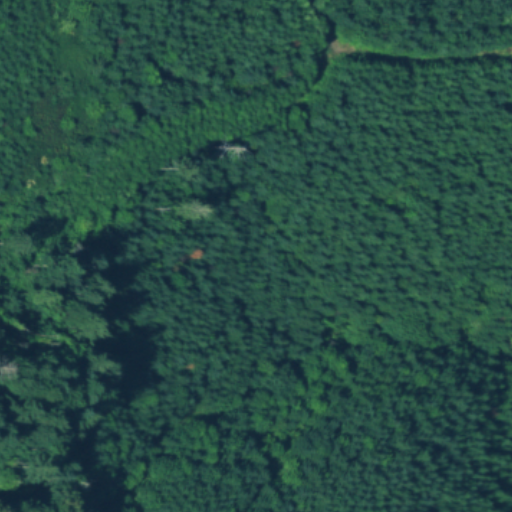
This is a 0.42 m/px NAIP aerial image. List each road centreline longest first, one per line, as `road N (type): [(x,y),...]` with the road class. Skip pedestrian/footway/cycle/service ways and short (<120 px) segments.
road 1 (track): [(324,46),(437,63),(511,48)]
road 2 (track): [(299,0),(324,46),(292,107)]
